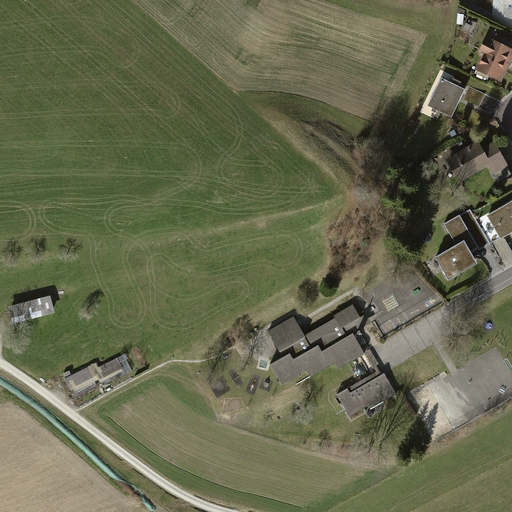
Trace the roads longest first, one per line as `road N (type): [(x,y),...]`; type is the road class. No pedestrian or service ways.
road 1 (track): [(76,414),(152,476),(228,511)]
road 2 (residential): [(511,272),(389,351)]
